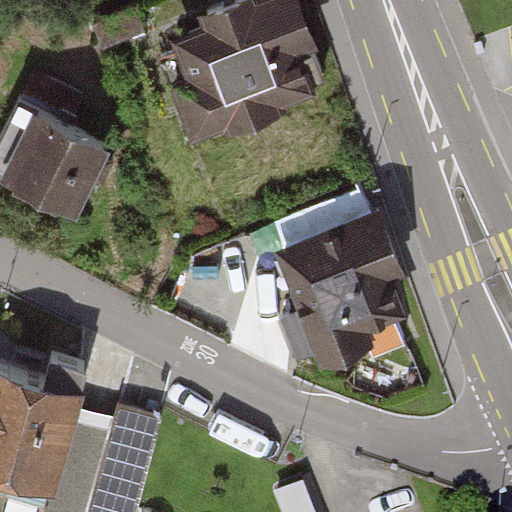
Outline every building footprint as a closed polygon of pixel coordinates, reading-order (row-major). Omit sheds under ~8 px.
[(287,0),(239,0),(153,30),(188,134),(319,89),(287,0)] [(40,107),(6,178),(75,210),(109,139),(40,107)] [(359,208),(266,237),(307,370),(400,341),(359,208)] [(43,382),(0,368),(0,511),(44,511),(77,407),(89,370),(50,358),(43,382)] [(97,413),(77,407),(44,511),(137,511),(163,423),(117,410),(115,418),(97,413)]
